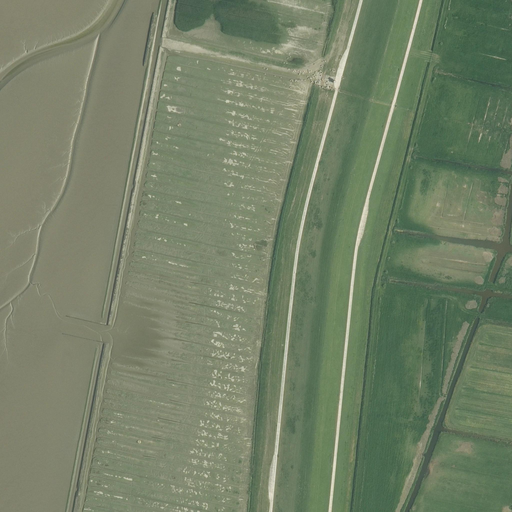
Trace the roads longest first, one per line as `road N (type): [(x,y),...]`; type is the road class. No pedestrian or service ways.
road 1 (track): [(269,511),(300,230),(361,0)]
road 2 (track): [(161,42),(338,84)]
